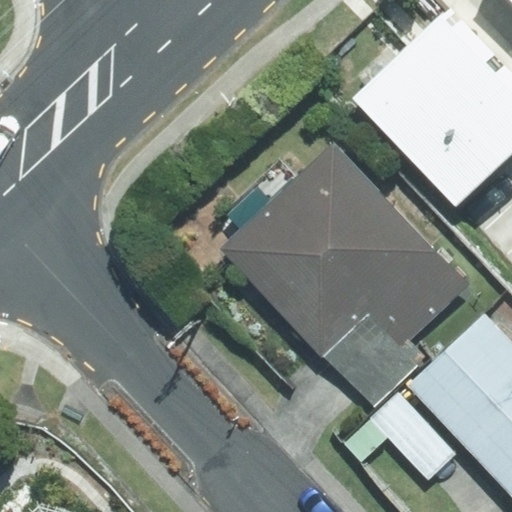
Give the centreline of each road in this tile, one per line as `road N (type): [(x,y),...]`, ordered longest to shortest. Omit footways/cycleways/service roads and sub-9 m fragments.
road 1 (residential): [(0,220),(270,511)]
road 2 (secondary): [(0,183),(163,24)]
